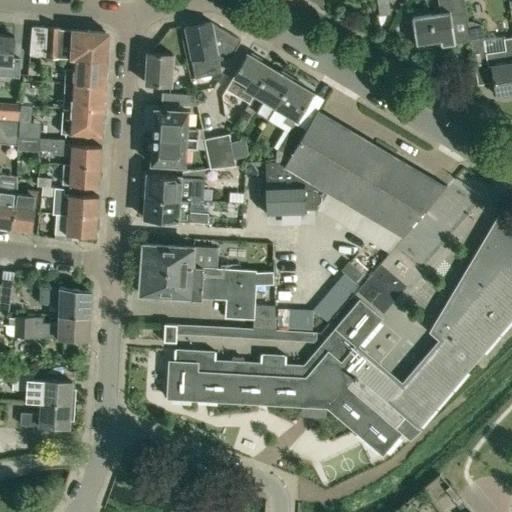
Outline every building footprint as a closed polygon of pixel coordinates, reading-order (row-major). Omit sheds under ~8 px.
[(441,45),(455,43),(452,23),(468,20),(465,0),(438,0),(441,13),(412,17),(416,44),(441,40),(441,45)] [(219,60),(231,56),(241,39),(214,23),(212,23),(212,21),(185,27),(195,77),(221,72),(219,60)] [(471,21),(468,22),(469,31),(475,68),(488,66),(484,39),(482,29),(482,25),(471,21)] [(46,56),(48,27),(33,26),(30,54),(46,56)] [(86,57),(108,59),(109,31),(72,28),(72,29),(61,28),(61,27),(48,27),(46,56),(75,59),(86,57)] [(21,58),(13,57),(14,36),(0,34),(0,76),(19,78),(21,58)] [(511,37),(504,39),(504,36),(484,39),(488,66),(492,65),(497,95),(511,92),(511,37)] [(148,52),(146,82),(171,84),(173,53),(148,52)] [(234,75),(225,90),(248,103),(254,93),(270,66),(247,52),(234,75)] [(65,82),(106,84),(108,59),(86,57),(75,59),(74,69),(66,68),(65,82)] [(276,106),(292,79),(270,66),(254,93),(276,106)] [(292,79),(276,106),(288,114),(283,123),(290,128),(277,149),(290,156),(306,129),(295,122),(294,121),(296,118),(297,119),(314,92),(292,79)] [(64,107),(104,109),(106,84),(65,82),(65,93),(64,107)] [(35,87),(23,86),(21,104),(33,105),(35,87)] [(162,91),(162,102),(196,105),(194,93),(162,91)] [(7,104),(6,119),(19,120),(20,105),(7,104)] [(19,136),(39,137),(44,137),(44,129),(34,128),(34,123),(32,123),(33,105),(21,104),(20,121),(19,136)] [(62,132),(103,134),(104,109),(64,107),(62,132)] [(154,136),(198,138),(198,128),(186,128),(187,110),(155,108),(155,113),(152,112),(151,122),(155,122),(154,136)] [(290,156),(285,166),(329,192),(338,197),(347,202),(356,207),(364,213),(373,218),(382,223),(391,228),(403,235),(447,185),(318,108),(306,129),(290,156)] [(19,136),(20,121),(0,119),(0,142),(18,143),(19,136)] [(229,133),(204,138),(206,148),(210,167),(235,165),(229,133)] [(39,147),(39,137),(19,136),(18,143),(18,146),(39,147)] [(198,138),(154,136),(153,148),(150,148),(149,157),(152,158),(152,162),(184,164),(185,147),(206,148),(204,138),(198,138)] [(50,150),(50,152),(71,154),(71,164),(101,166),(102,146),(72,144),(65,144),(65,138),(44,137),(39,137),(39,147),(39,149),(50,150)] [(99,186),(101,166),(71,164),(64,163),(62,183),(69,183),(69,184),(99,186)] [(147,195),(190,199),(191,187),(204,188),(205,178),(148,173),(147,195)] [(37,186),(42,186),(43,186),(50,187),(51,187),(51,186),(52,177),(48,177),(38,176),(37,186)] [(0,226),(12,228),(16,200),(18,193),(7,191),(8,187),(0,186),(0,226)] [(55,187),(51,187),(50,187),(43,186),(42,186),(42,196),(55,197),(55,187)] [(304,186),(264,187),(265,215),(305,213),(304,186)] [(16,200),(12,228),(32,230),(36,202),(35,202),(36,196),(37,191),(27,190),(27,194),(18,193),(16,200)] [(329,192),(317,212),(326,217),(338,197),(329,192)] [(60,213),(67,214),(97,215),(99,195),(68,193),(68,194),(62,193),(60,213)] [(147,195),(145,217),(201,222),(208,222),(208,213),(189,212),(189,210),(190,199),(147,195)] [(338,197),(326,217),(335,223),(347,202),(338,197)] [(347,202),(335,223),(344,228),(356,207),(347,202)] [(356,207),(344,228),(352,233),(364,213),(356,207)] [(96,235),(97,215),(67,214),(60,213),(56,213),(55,232),(55,237),(72,239),(72,233),(96,235)] [(215,359),(216,351),(175,348),(174,352),(174,360),(169,361),(168,397),(302,403),(314,404),(326,404),(329,407),(356,430),(382,453),(400,432),(395,427),(405,416),(418,427),(511,317),(511,219),(500,213),(430,331),(439,339),(402,383),(358,345),(381,317),(359,299),(304,364),(285,363),(286,355),(261,353),(260,361),(215,359)] [(364,213),(352,233),(361,238),(373,218),(364,213)] [(373,218),(361,238),(370,243),(382,223),(373,218)] [(382,223),(370,243),(379,249),(391,228),(382,223)] [(391,228),(379,249),(388,254),(403,235),(391,228)] [(275,306),(254,305),(255,283),(256,284),(256,283),(272,283),(273,271),(256,270),(192,266),(193,245),(143,243),(140,293),(226,298),(225,316),(253,317),(253,329),(274,330),(276,330),(275,306)] [(341,270),(344,273),(359,286),(367,276),(349,261),(341,270)] [(344,273),(336,282),(351,295),(356,290),(359,286),(344,273)] [(351,295),(336,282),(328,291),(344,304),(351,295)] [(59,313),(91,315),(91,291),(60,287),(59,288),(39,287),(39,303),(59,304),(59,313)] [(344,304),(328,291),(321,300),(336,313),(344,304)] [(336,313),(321,300),(313,309),(328,322),(336,313)] [(278,308),(277,329),(288,330),(289,309),(278,308)] [(291,310),(290,330),(301,330),(302,310),(291,310)] [(302,310),(301,330),(312,331),(313,311),(302,310)] [(90,338),(91,315),(59,313),(58,322),(43,322),(43,316),(15,316),(15,336),(57,337),(90,338)] [(165,323),(164,341),(176,342),(178,324),(165,323)] [(274,330),(273,339),(315,341),(318,337),(318,332),(295,331),(276,330),(274,330)] [(72,381),(35,378),(36,374),(13,372),(12,389),(26,390),(25,400),(42,402),(70,404),(72,381)] [(69,426),(70,404),(42,402),(41,413),(22,412),(21,424),(40,425),(41,425),(69,426)]
